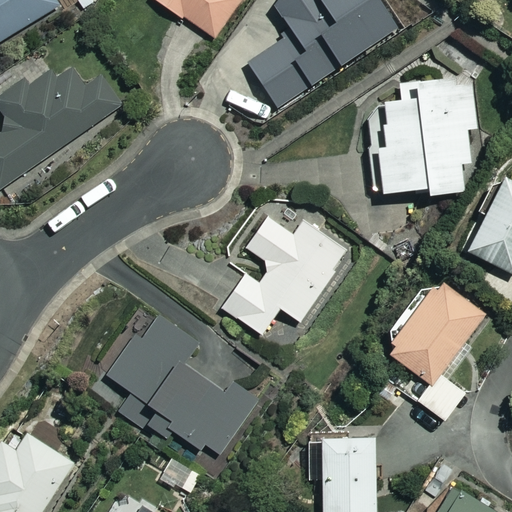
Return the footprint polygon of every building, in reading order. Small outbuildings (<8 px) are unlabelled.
[(0,0),(0,40),(58,6),(54,0),(0,0)] [(155,0),(183,20),(186,16),(215,37),(241,0),(155,0)] [(398,28),(378,0),(273,0),(272,1),(294,34),(249,64),(279,108),(398,28)] [(90,82),(71,56),(28,87),(22,79),(0,94),(0,111),(11,127),(0,134),(0,189),(126,101),(105,71),(90,82)] [(403,100),(386,101),(387,124),(383,124),(384,146),(380,147),(382,192),(429,190),(429,194),(464,193),(463,163),(470,163),(468,129),(475,129),(473,79),(402,82),(403,100)] [(511,176),(507,174),(468,250),(511,273),(511,176)] [(247,272),(223,308),(262,334),(280,308),(300,321),(349,250),(305,220),(295,234),(268,216),(247,247),(273,265),(262,282),(247,272)] [(437,287),(421,287),(390,330),(394,346),(389,352),(431,383),(418,400),(446,420),(466,393),(441,375),(486,313),(442,280),(437,287)] [(108,376),(132,391),(117,412),(143,431),(148,424),(166,436),(171,428),(218,459),(255,402),(190,359),(202,341),(160,315),(144,339),(136,333),(108,376)] [(41,511),(74,464),(28,434),(16,453),(2,443),(0,446),(0,511),(41,511)] [(375,511),(375,437),(324,438),(323,511),(375,511)] [(198,473),(174,457),(162,475),(186,491),(198,473)] [(500,511),(458,486),(441,511),(500,511)]
